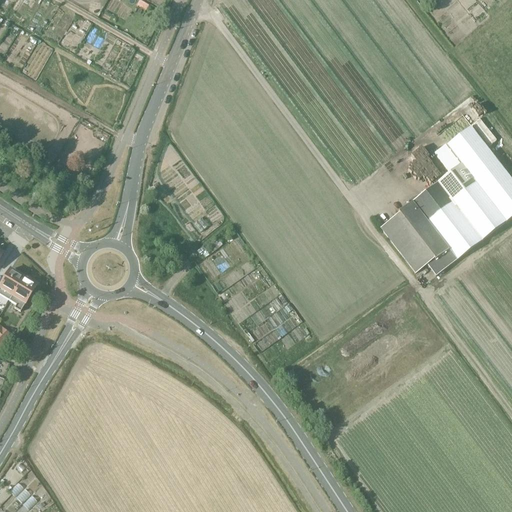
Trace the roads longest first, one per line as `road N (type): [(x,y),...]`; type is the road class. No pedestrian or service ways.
road 1 (track): [(194,7),(214,18),(511,413)]
road 2 (tertiary): [(349,511),(253,379),(195,324),(131,283)]
road 3 (tertiary): [(116,244),(149,115),(197,0)]
road 4 (tertiary): [(0,453),(94,292)]
